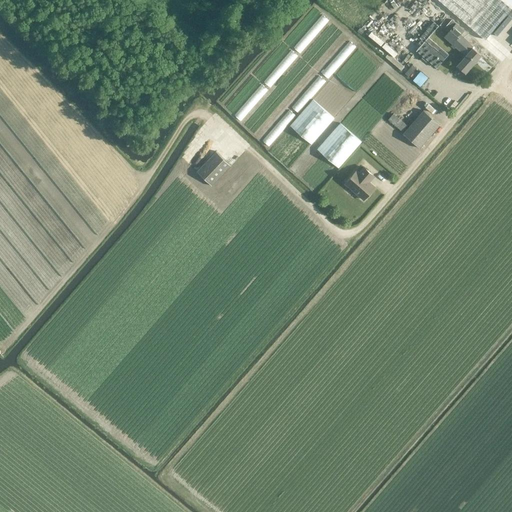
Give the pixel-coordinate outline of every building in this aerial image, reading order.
[(438,0),(485,39),(511,8),(501,0),(438,0)] [(464,30),(456,23),(452,19),(442,30),(447,34),(444,37),(465,56),(457,66),(465,73),(481,55),(473,48),(474,47),(460,34),(464,30)] [(428,37),(416,50),(436,68),(448,54),(428,37)] [(403,133),(419,148),(440,125),(423,110),(403,133)] [(407,125),(393,114),(388,120),(401,131),(407,125)] [(211,186),(231,166),(216,151),(196,171),(211,186)] [(356,171),(345,183),(363,199),(374,187),(369,182),(373,177),(374,176),(363,167),(358,173),(356,171)]
